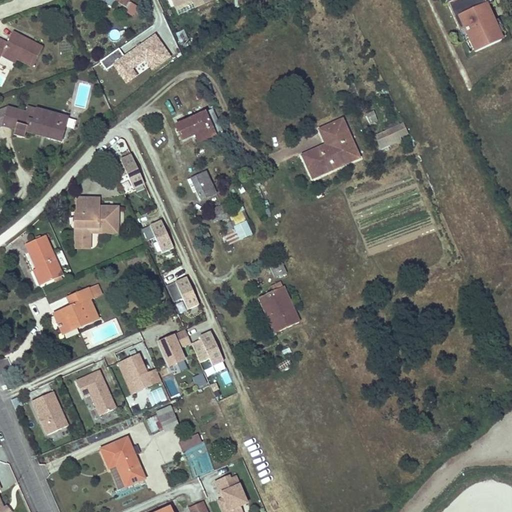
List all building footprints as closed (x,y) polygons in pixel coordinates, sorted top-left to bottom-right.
[(493,24),(482,0),(448,0),(450,3),(446,5),(458,32),(463,30),(473,54),(500,42),(492,24),(493,24)] [(125,13),(133,16),(137,6),(130,3),(125,13)] [(0,41),(0,56),(2,52),(17,59),(33,67),(42,48),(12,33),(6,44),(0,41)] [(134,70),(145,61),(152,71),(172,57),(164,47),(156,36),(125,58),(114,66),(123,78),(127,84),(138,76),(134,70)] [(109,71),(114,66),(125,58),(119,50),(108,58),(102,62),(109,71)] [(2,52),(0,56),(14,63),(17,59),(2,52)] [(26,107),(25,113),(34,115),(35,109),(26,107)] [(34,115),(25,113),(7,108),(2,125),(15,129),(13,135),(24,138),(26,131),(60,141),(67,118),(35,109),(34,115)] [(211,110),(204,113),(214,135),(221,132),(211,110)] [(371,125),(379,121),(374,111),(366,115),(371,125)] [(214,135),(204,113),(175,126),(181,141),(194,136),(197,143),(214,135)] [(66,128),(74,130),(76,121),(69,119),(66,128)] [(323,152),(322,148),(303,156),(313,177),(357,157),(341,121),(320,130),(327,146),(329,149),(323,152)] [(407,134),(402,123),(376,135),(381,146),(407,134)] [(122,181),(121,179),(127,176),(133,191),(145,185),(131,156),(120,161),(121,164),(113,168),(118,180),(120,183),(122,181)] [(206,173),(187,181),(193,193),(197,192),(200,201),(215,194),(206,173)] [(75,228),(75,240),(89,241),(89,233),(89,229),(117,230),(118,208),(99,207),(99,205),(87,205),(87,199),(76,199),(75,214),(73,214),(73,228),(75,228)] [(235,224),(247,219),(240,203),(228,208),(235,224)] [(217,219),(225,218),(222,206),(214,208),(217,219)] [(161,221),(149,226),(140,230),(145,241),(154,237),(161,253),(173,248),(161,221)] [(254,235),(247,222),(235,228),(242,241),(254,235)] [(226,245),(238,241),(235,234),(223,237),(226,245)] [(44,237),(28,244),(31,251),(29,252),(36,269),(32,271),(39,286),(62,276),(44,237)] [(272,276),(285,275),(284,264),(271,265),(272,276)] [(198,305),(186,278),(175,283),(166,287),(171,299),(180,295),(187,310),(198,305)] [(282,287),(280,282),(270,287),(272,292),(282,287)] [(259,298),(263,308),(267,307),(278,332),(298,323),(282,287),(272,292),(259,298)] [(54,314),(62,331),(73,325),(75,329),(98,319),(89,299),(92,298),(88,289),(68,299),(72,307),(54,314)] [(179,314),(186,311),(183,303),(176,305),(179,314)] [(267,307),(263,308),(274,334),(278,332),(267,307)] [(73,325),(62,331),(63,334),(75,329),(73,325)] [(185,360),(178,345),(190,340),(185,331),(158,343),(169,367),(185,360)] [(223,361),(210,333),(200,337),(201,339),(192,343),(200,362),(209,358),(212,366),(223,361)] [(161,382),(156,369),(147,373),(138,354),(118,363),(132,394),(161,382)] [(116,408),(99,371),(76,382),(83,397),(90,394),(100,415),(116,408)] [(209,385),(205,374),(193,378),(198,390),(209,385)] [(68,426),(53,392),(32,401),(47,435),(68,426)] [(178,425),(170,406),(156,413),(157,415),(164,430),(164,431),(178,425)] [(164,430),(157,415),(152,417),(159,432),(164,430)] [(152,417),(146,420),(153,435),(159,432),(152,417)] [(197,436),(179,443),(183,451),(201,443),(197,436)] [(126,438),(101,449),(118,490),(144,478),(134,455),(140,453),(136,445),(130,447),(126,438)] [(228,475),(215,481),(220,494),(216,495),(223,511),(242,511),(240,508),(248,505),(235,476),(230,478),(228,475)] [(207,511),(203,501),(189,507),(191,511),(207,511)]
